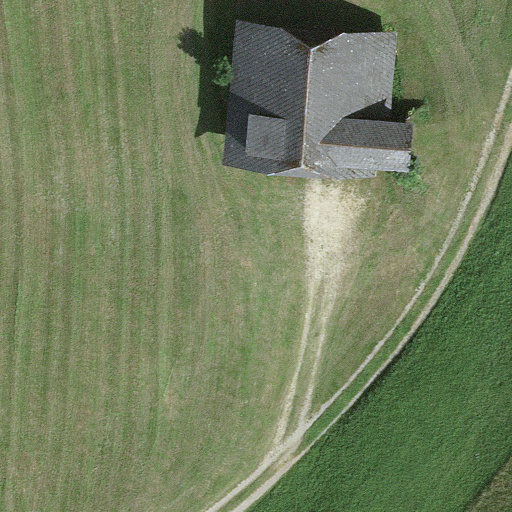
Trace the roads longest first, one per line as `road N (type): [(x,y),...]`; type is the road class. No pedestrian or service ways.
road 1 (track): [(511,105),(473,218),(416,318),(336,418),(228,511)]
road 2 (track): [(334,190),(305,387),(276,471)]
